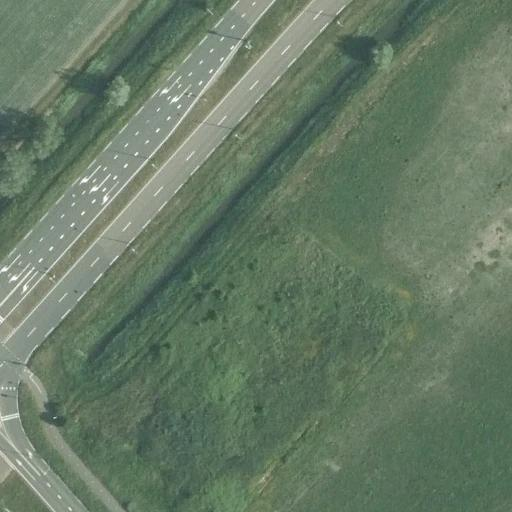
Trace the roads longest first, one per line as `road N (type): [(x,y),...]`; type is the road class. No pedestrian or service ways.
road 1 (secondary): [(9,357),(328,0)]
road 2 (secondary): [(258,0),(0,285)]
road 3 (secondary): [(36,480),(9,417),(9,357)]
